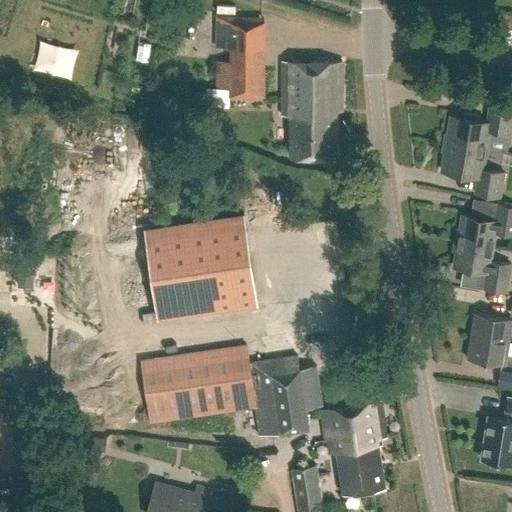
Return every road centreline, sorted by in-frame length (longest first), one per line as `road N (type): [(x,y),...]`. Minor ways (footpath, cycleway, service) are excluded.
road 1 (tertiary): [(442,511),(385,202),(373,42)]
road 2 (residential): [(511,60),(446,41),(373,42)]
